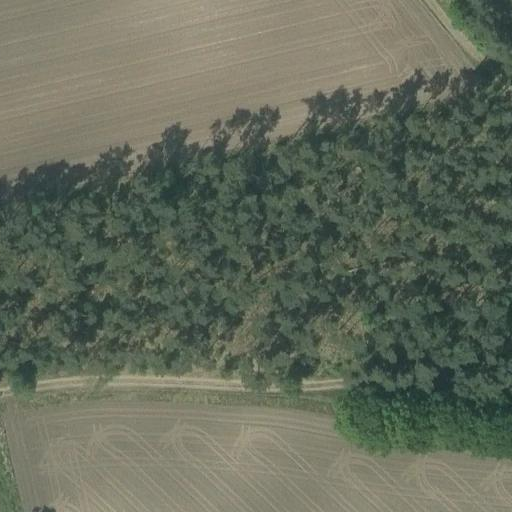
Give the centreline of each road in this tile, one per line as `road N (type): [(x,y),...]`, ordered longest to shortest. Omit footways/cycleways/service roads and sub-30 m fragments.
road 1 (track): [(511,397),(146,378),(36,378),(0,391)]
road 2 (track): [(431,0),(511,90)]
